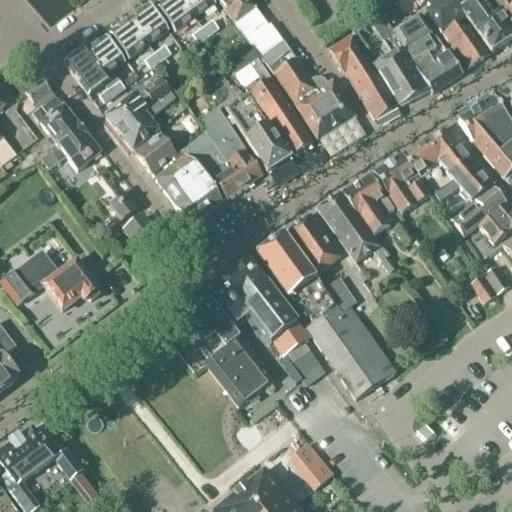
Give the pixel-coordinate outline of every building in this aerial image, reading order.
[(195,22),(178,0),(169,0),(156,10),(175,36),(195,22)] [(214,7),(209,0),(178,0),(195,22),(214,7)] [(215,0),(235,25),(255,11),(246,0),(215,0)] [(410,0),(407,0),(397,4),(401,16),(415,10),(410,0)] [(511,38),(487,0),(480,0),(463,11),(455,0),(433,0),(426,6),(429,10),(425,13),(441,36),(467,19),(491,57),(511,43),(511,38)] [(487,0),(501,18),(503,22),(511,14),(511,1),(511,0),(487,0)] [(129,23),(148,49),(167,34),(149,8),(129,23)] [(234,27),(241,36),(262,21),(255,12),(234,27)] [(511,14),(503,22),(511,35),(511,14)] [(407,61),(431,98),(462,77),(448,56),(433,66),(427,57),(435,51),(427,38),(430,36),(419,18),(391,36),(407,61)] [(241,36),(248,45),(270,28),(268,29),(262,21),(241,36)] [(443,35),(467,72),(488,58),(464,21),(443,35)] [(426,96),(406,62),(407,61),(391,36),(381,22),(369,26),(391,59),(373,68),(399,111),(426,96)] [(148,49),(129,23),(109,37),(128,63),(148,49)] [(217,32),(212,24),(191,39),(197,47),(217,32)] [(248,45),(252,50),(254,53),(276,37),(270,28),(248,45)] [(254,53),(260,61),(283,45),(276,37),(254,53)] [(374,125),(398,111),(365,57),(366,56),(355,38),(329,55),(337,67),(337,70),(339,74),(342,75),(344,77),(374,125)] [(124,66),(105,40),(86,54),(85,52),(64,67),(88,99),(103,88),(108,94),(98,101),(103,107),(124,92),(112,75),(124,66)] [(260,61),(266,70),(289,53),(283,45),(260,61)] [(169,58),(164,50),(143,65),(149,72),(169,58)] [(248,98),(291,161),(313,146),(270,82),(258,63),(260,61),(254,53),(252,50),(234,63),(241,74),(250,68),(262,87),(247,97),(248,98)] [(266,70),(272,77),(297,64),(289,53),(266,70)] [(297,64),(272,77),(297,113),(317,144),(355,120),(332,84),(316,94),(303,70),(297,64)] [(132,154),(155,136),(158,134),(149,122),(174,102),(158,81),(146,91),(144,89),(105,120),(132,154)] [(50,94),(49,93),(42,84),(25,98),(33,107),(50,94)] [(509,120),(511,117),(511,89),(497,99),(509,120)] [(291,161),(248,98),(225,113),(244,142),(267,176),(291,161)] [(472,146),(503,182),(504,182),(511,191),(511,129),(494,100),(457,123),(472,146)] [(58,151),(81,132),(63,109),(62,109),(55,101),(39,114),(31,120),(38,129),(40,128),(58,151)] [(0,169),(1,170),(15,160),(0,140),(0,111),(3,109),(0,104),(0,169)] [(262,179),(261,177),(217,111),(197,125),(205,137),(179,156),(181,160),(193,152),(226,203),(262,179)] [(58,151),(40,165),(48,175),(66,161),(77,175),(100,156),(81,132),(58,151)] [(424,143),(402,158),(416,179),(419,183),(424,180),(425,181),(430,178),(427,173),(437,167),(447,178),(468,163),(442,132),(424,143)] [(150,177),(175,159),(160,140),(159,140),(155,136),(132,154),(150,177)] [(176,212),(189,230),(221,206),(186,158),(181,162),(177,157),(175,159),(152,179),(176,212)] [(402,158),(373,177),(401,219),(415,210),(401,189),(416,179),(402,158)] [(491,189),(468,163),(447,178),(452,184),(433,197),(439,205),(459,191),(470,203),(472,206),(491,189)] [(344,194),(340,197),(371,240),(389,228),(387,226),(391,223),(388,217),(394,213),(371,177),(344,194)] [(421,187),(407,196),(415,208),(429,199),(421,187)] [(470,203),(469,203),(449,219),(463,240),(477,229),(478,230),(506,206),(491,189),(472,206),(470,203)] [(121,224),(136,212),(124,197),(110,209),(121,224)] [(395,273),(379,250),(371,240),(340,197),(316,213),(355,266),(372,255),(388,277),(395,273)] [(492,248),(511,232),(511,212),(507,206),(479,231),(492,248)] [(309,217),(284,236),(315,278),(340,260),(309,217)] [(124,234),(143,258),(161,244),(142,220),(124,234)] [(414,243),(403,227),(393,234),(404,250),(414,243)] [(393,378),(393,374),(350,311),(341,317),(340,315),(323,293),(283,238),(256,258),(288,302),(296,312),(300,310),(312,327),(305,332),(355,404),(393,378)] [(511,242),(503,250),(511,261),(511,242)] [(17,309),(42,289),(62,315),(81,300),(83,303),(85,302),(86,304),(90,304),(97,300),(97,295),(96,294),(98,292),(76,263),(57,278),(45,263),(36,270),(31,265),(1,288),(17,309)] [(249,264),(209,294),(236,329),(248,320),(269,348),(272,345),(283,360),(309,342),(249,264)] [(483,278),(497,299),(509,291),(495,270),(483,278)] [(495,300),(482,280),(469,288),(482,309),(495,300)] [(354,306),(338,282),(323,293),(341,317),(350,311),(348,309),(354,306)] [(238,411),(272,384),(273,384),(205,298),(170,325),(193,354),(198,350),(209,363),(204,367),(238,411)] [(0,395),(18,382),(6,365),(19,355),(0,330),(0,395)] [(434,419),(425,427),(438,442),(447,434),(434,419)] [(433,437),(424,428),(416,436),(425,445),(433,437)] [(21,486),(55,461),(32,431),(18,442),(17,441),(8,447),(9,448),(0,455),(0,466),(7,477),(0,482),(0,483),(9,495),(13,492),(18,499),(14,502),(21,511),(37,511),(39,511),(21,486)] [(316,460),(306,448),(290,461),(301,473),(316,460)] [(82,475),(68,455),(56,464),(71,483),(82,475)] [(295,509),(264,472),(215,511),(301,511),(298,507),(295,509)]
